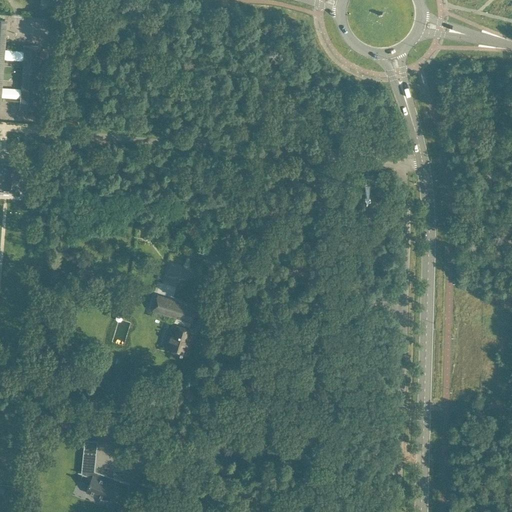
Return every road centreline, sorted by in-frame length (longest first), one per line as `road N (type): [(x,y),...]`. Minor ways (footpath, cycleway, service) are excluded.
road 1 (tertiary): [(420,511),(428,218),(403,91)]
road 2 (unclassified): [(406,165),(47,132)]
